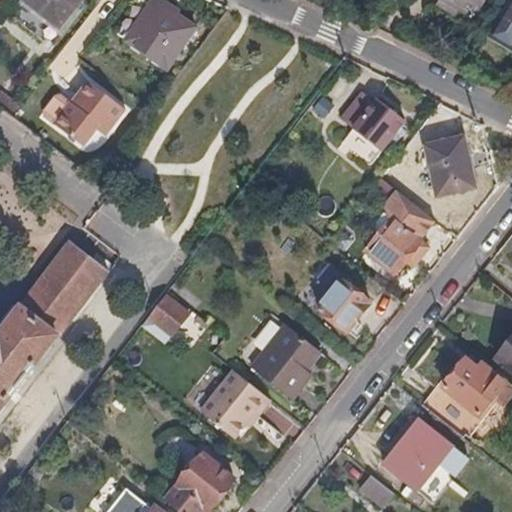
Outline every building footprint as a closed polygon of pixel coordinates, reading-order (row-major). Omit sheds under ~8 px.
[(64,40),(84,14),(75,7),(61,26),(26,0),(25,0),(23,3),(21,6),(64,40)] [(80,0),(26,0),(61,26),(75,7),(80,0)] [(460,9),(444,0),(440,0),(437,5),(455,16),(460,9)] [(476,19),(487,0),(444,0),(460,9),(476,19)] [(511,0),(510,0),(495,25),(511,35),(511,0)] [(121,42),(146,9),(136,1),(111,34),(121,42)] [(161,73),(191,34),(151,3),(146,9),(121,42),(161,73)] [(379,23),(379,20),(377,17),(375,15),(373,14),(370,13),(368,13),(365,14),(362,16),(361,19),(360,22),(361,25),(363,28),(365,30),(368,31),(371,31),(375,30),(377,28),(379,23)] [(76,106),(93,84),(87,80),(71,102),(76,106)] [(104,137),(125,110),(93,84),(76,106),(71,102),(69,104),(53,125),(73,140),(81,130),(96,131),(104,137)] [(18,107),(0,93),(0,106),(12,115),(18,107)] [(404,123),(376,101),(374,104),(361,93),(342,116),(352,125),(339,141),(357,155),(370,138),(384,149),(404,123)] [(53,125),(69,104),(58,95),(52,97),(42,111),(43,117),(53,125)] [(322,119),(334,104),(324,96),(312,111),(322,119)] [(83,148),(96,131),(81,130),(73,140),(83,148)] [(475,190),(464,141),(427,149),(437,198),(475,190)] [(421,241),(413,234),(426,217),(398,194),(387,209),(392,220),(366,254),(394,276),(421,241)] [(110,196),(86,226),(130,261),(141,247),(156,259),(169,244),(110,196)] [(0,412),(109,273),(71,244),(0,335),(0,412)] [(210,287),(226,268),(203,248),(187,268),(210,287)] [(348,332),(371,304),(342,281),(320,310),(348,332)] [(173,339),(192,315),(169,297),(151,321),(173,339)] [(328,360),(287,327),(253,369),(293,402),(328,360)] [(511,366),(511,342),(500,358),(511,366)] [(503,408),(511,397),(511,386),(472,355),(428,411),(464,439),(494,401),(503,408)] [(271,401),(235,372),(202,413),(235,439),(253,416),(257,419),(271,401)] [(422,421),(387,466),(420,492),(430,481),(440,489),(452,476),(441,466),(456,447),(422,421)] [(178,511),(211,511),(235,481),(204,456),(167,503),(178,511)] [(44,476),(52,466),(41,457),(34,467),(44,476)] [(386,506),(396,494),(374,477),(364,490),(386,506)] [(150,511),(156,506),(148,500),(138,511),(150,511)]
